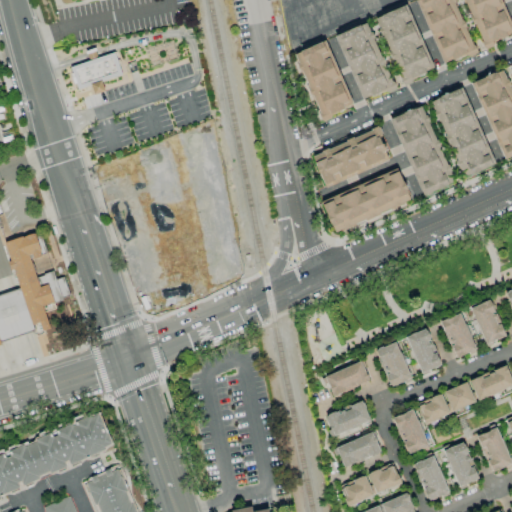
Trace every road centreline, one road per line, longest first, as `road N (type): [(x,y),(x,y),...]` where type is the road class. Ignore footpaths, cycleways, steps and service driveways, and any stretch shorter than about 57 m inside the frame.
road 1 (residential): [(316,278),(294,210),(254,0)]
road 2 (secondary): [(10,0),(80,224)]
road 3 (tertiary): [(351,262),(511,189)]
road 4 (tertiary): [(269,299),(127,360)]
road 5 (secondary): [(80,224),(127,360)]
road 6 (secondary): [(127,360),(171,494)]
road 7 (tertiary): [(127,360),(0,403)]
